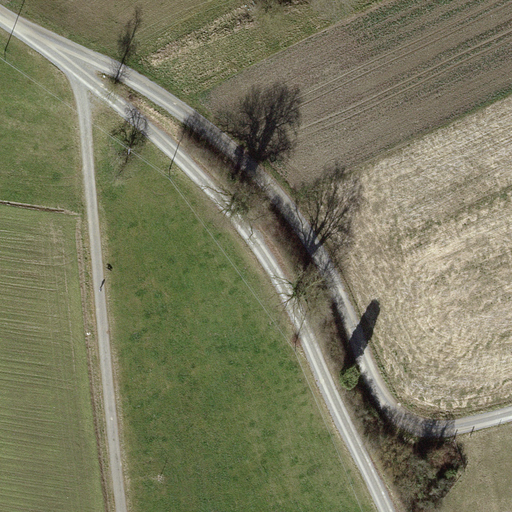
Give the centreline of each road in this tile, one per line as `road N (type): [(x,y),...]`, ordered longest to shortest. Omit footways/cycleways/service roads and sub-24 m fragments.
road 1 (track): [(511,420),(464,434),(424,434),(391,409),(336,285),(262,178),(158,98),(78,66)]
road 2 (track): [(388,511),(272,258),(78,66)]
road 3 (track): [(78,66),(127,511)]
